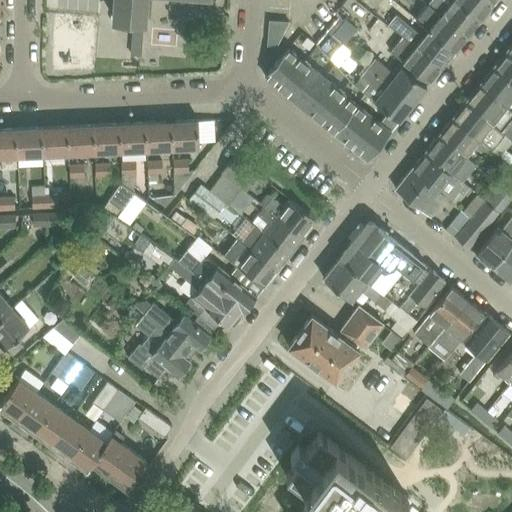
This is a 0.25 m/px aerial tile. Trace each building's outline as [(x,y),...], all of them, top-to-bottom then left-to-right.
[(116,0),(115,19),(134,20),(131,53),(141,54),(144,21),(145,0),(116,0)] [(468,33),(481,17),(459,0),(431,0),(429,3),(444,14),(468,33)] [(459,0),(481,17),(494,2),(491,0),(459,0)] [(456,49),(468,33),(444,14),(429,3),(417,18),(428,28),(429,27),(456,49)] [(443,65),(456,49),(429,27),(428,28),(429,28),(424,35),(397,13),(390,22),(404,34),(443,65)] [(357,27),(345,18),(334,31),(346,41),(357,27)] [(342,43),(327,31),(319,42),(331,56),(342,43)] [(430,81),(443,65),(404,34),(391,50),(403,60),(414,69),(430,81)] [(265,75),(368,158),(392,129),(381,121),(289,46),(265,75)] [(511,49),(509,47),(495,64),(511,78),(511,49)] [(427,85),(411,72),(402,65),(397,72),(376,55),(368,64),(413,102),(427,85)] [(413,102),(368,64),(361,74),(370,81),(363,89),(377,101),(389,111),(399,119),(413,102)] [(511,78),(495,64),(481,81),(511,106),(511,78)] [(511,122),(511,106),(481,81),(467,98),(493,119),(492,121),(505,132),(511,122)] [(493,119),(467,98),(454,115),(494,148),(507,133),(505,132),(492,121),(493,119)] [(389,111),(381,121),(392,129),(399,119),(389,111)] [(454,115),(440,132),(468,155),(476,145),(482,150),(484,151),(486,149),(490,153),(494,148),(454,115)] [(200,146),(199,119),(199,118),(173,119),(174,147),(200,146)] [(173,119),(146,121),(148,148),(174,147),(173,119)] [(146,121),(120,122),(122,149),(148,148),(146,121)] [(120,122),(94,123),(96,151),(122,149),(120,122)] [(94,123),(68,124),(70,152),(96,151),(94,123)] [(68,124),(42,126),(43,153),(70,152),(68,124)] [(42,126),(16,127),(17,154),(43,153),(42,126)] [(16,127),(0,127),(0,155),(17,154),(16,127)] [(468,155),(440,132),(426,149),(465,181),(479,164),(468,155)] [(464,193),(470,186),(465,181),(426,149),(412,166),(452,198),(460,189),(464,193)] [(259,173),(235,154),(222,171),(223,172),(242,187),(245,190),(246,190),(259,173)] [(188,158),(173,158),(175,193),(195,169),(188,169),(188,158)] [(162,159),(147,159),(148,181),(159,181),(158,172),(163,172),(162,159)] [(136,160),(121,161),(122,174),(136,173),(136,160)] [(110,161),(95,162),(96,175),(110,174),(110,161)] [(84,162),(69,163),(70,176),(85,175),(84,162)] [(452,199),(452,198),(412,166),(396,187),(431,215),(447,195),(452,199)] [(223,172),(211,188),(230,203),(242,187),(223,172)] [(511,193),(511,192),(504,186),(503,186),(494,179),(482,194),(501,210),(511,196),(511,193)] [(134,191),(121,181),(108,199),(122,208),(134,191)] [(226,202),(201,182),(189,197),(214,217),(226,202)] [(46,206),(45,194),(45,184),(31,185),(32,195),(31,195),(32,207),(46,206)] [(58,193),(45,194),(46,206),(59,205),(58,193)] [(474,216),(456,236),(469,246),(498,210),(500,211),(501,210),(482,194),(481,195),(485,199),(472,214),(474,216)] [(15,195),(1,195),(2,209),(15,208),(15,195)] [(303,235),(317,218),(290,197),(284,205),(273,196),(265,205),(303,235)] [(291,251),(303,235),(265,205),(258,214),(262,217),(256,224),(264,230),(291,251)] [(59,211),(46,212),(46,224),(59,223),(59,211)] [(46,224),(46,212),(33,212),(33,225),(46,224)] [(15,213),(2,214),(3,227),(16,226),(15,213)] [(493,266),(511,243),(511,216),(502,228),(498,225),(476,252),(493,266)] [(430,266),(377,223),(374,220),(368,221),(355,236),(415,284),(430,266)] [(86,229),(95,235),(100,228),(91,222),(86,229)] [(291,251),(264,230),(256,224),(254,222),(253,223),(242,239),(278,267),(291,251)] [(235,234),(221,252),(264,285),(278,267),(242,239),(235,234)] [(415,284),(355,236),(341,255),(383,289),(387,292),(392,296),(391,298),(392,299),(399,305),(401,302),(415,284)] [(186,262),(179,257),(178,258),(150,239),(142,250),(160,263),(163,258),(169,262),(168,264),(178,272),(198,288),(193,295),(185,304),(197,313),(205,304),(216,314),(231,326),(244,310),(197,271),(186,262)] [(511,243),(493,266),(511,280),(511,278),(511,243)] [(244,310),(257,295),(205,253),(201,259),(187,247),(179,257),(186,262),(197,271),(244,310)] [(383,289),(341,255),(324,276),(352,299),(360,289),(385,308),(392,299),(391,298),(392,296),(387,292),(383,289)] [(425,303),(433,294),(445,279),(430,266),(415,284),(401,302),(399,305),(407,312),(409,309),(418,298),(425,303)] [(430,346),(468,297),(452,284),(439,300),(414,331),(429,343),(428,345),(430,346)] [(0,290),(0,316),(13,305),(0,290)] [(472,325),(484,310),(468,297),(430,346),(444,358),(451,349),(452,350),(453,349),(472,325)] [(198,314),(194,319),(185,312),(178,321),(153,301),(152,303),(145,298),(144,299),(142,300),(140,300),(138,300),(137,299),(134,304),(145,312),(188,347),(193,341),(200,346),(211,333),(210,332),(214,327),(198,314)] [(392,299),(385,308),(397,318),(391,327),(404,336),(418,320),(407,312),(399,305),(392,299)] [(365,344),(382,320),(359,303),(342,327),(344,329),(340,333),(312,313),(289,344),(337,380),(348,364),(360,347),(357,345),(360,341),(365,344)] [(13,305),(0,316),(0,340),(6,346),(12,354),(24,343),(18,336),(30,325),(13,305)] [(183,353),(188,347),(145,312),(136,323),(150,334),(142,343),(140,341),(128,356),(142,367),(144,365),(159,377),(168,365),(178,373),(190,358),(183,353)] [(476,352),(460,372),(469,379),(485,359),(496,345),(509,330),(488,312),(464,342),(476,352)] [(64,317),(54,326),(73,342),(82,332),(64,317)] [(392,349),(402,336),(392,328),(382,341),(392,349)] [(414,362),(398,350),(392,358),(387,355),(384,359),(406,376),(414,366),(412,364),(414,362)] [(511,380),(511,379),(511,350),(498,368),(494,374),(498,377),(502,372),(511,380)] [(72,381),(84,363),(74,356),(59,377),(70,384),(72,381)] [(95,371),(84,363),(72,381),(82,388),(95,371)] [(231,404),(245,413),(264,384),(283,397),(290,386),(258,364),(231,404)] [(414,366),(406,376),(422,388),(430,378),(414,366)] [(0,405),(18,419),(38,391),(19,377),(0,403),(0,405)] [(105,409),(117,391),(119,388),(109,380),(94,402),(105,409)] [(119,388),(105,409),(122,421),(137,400),(119,388)] [(36,432),(56,403),(38,391),(18,419),(36,432)] [(427,396),(391,444),(407,456),(443,407),(427,396)] [(471,408),(480,416),(488,408),(478,400),(471,408)] [(53,444),(73,416),(56,403),(36,432),(53,444)] [(148,422),(155,412),(147,406),(139,416),(148,422)] [(498,418),(488,408),(480,416),(491,426),(498,418)] [(173,424),(162,416),(155,412),(148,422),(165,435),(173,424)] [(71,457),(91,428),(73,416),(53,444),(71,457)] [(498,432),(508,440),(511,435),(511,429),(505,424),(498,432)] [(91,428),(71,457),(88,469),(92,462),(108,440),(91,428)] [(117,428),(108,440),(92,462),(110,475),(130,447),(121,440),(125,434),(117,428)] [(392,486),(392,485),(319,430),(286,474),(314,494),(300,511),(399,511),(408,500),(399,493),(398,495),(396,494),(395,494),(389,489),(392,486)] [(148,460),(131,448),(130,447),(110,475),(127,488),(148,460)]
